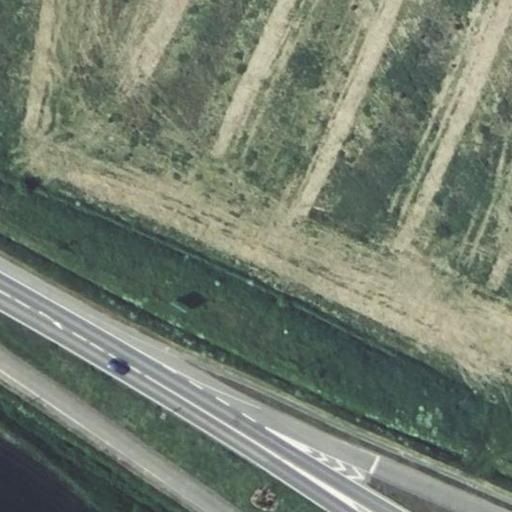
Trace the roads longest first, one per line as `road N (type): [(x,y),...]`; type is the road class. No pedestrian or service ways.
road 1 (primary): [(388,511),(119,359)]
road 2 (primary): [(119,359),(346,511)]
road 3 (primary): [(0,290),(119,359)]
